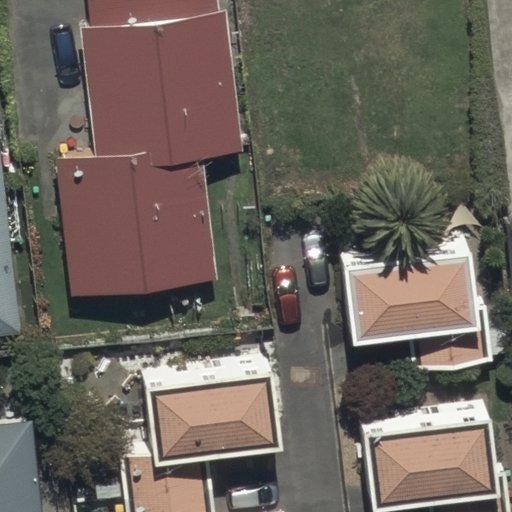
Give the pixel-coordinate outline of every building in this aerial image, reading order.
[(85,0),(86,3),(76,5),(91,129),(50,134),(68,281),(218,263),(202,135),(242,131),(225,0),(85,0)] [(1,185),(0,184),(0,325),(16,324),(1,185)] [(469,224),(340,241),(348,299),(408,291),(416,348),(485,339),(469,224)] [(260,356),(138,373),(148,446),(197,440),(270,429),(260,356)] [(41,511),(27,380),(0,383),(0,511),(41,511)] [(504,511),(491,394),(359,409),(368,486),(424,479),(428,511),(504,511)] [(148,446),(119,449),(127,511),(205,511),(197,440),(148,446)]
